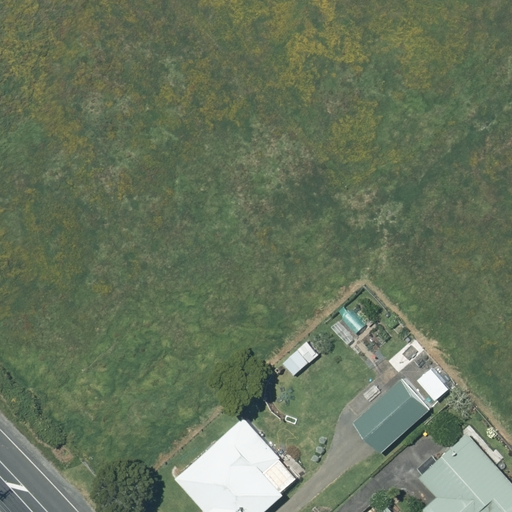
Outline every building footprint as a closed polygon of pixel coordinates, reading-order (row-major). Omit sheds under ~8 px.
[(304,338),(280,361),(291,372),(315,349),(304,338)] [(409,339),(397,350),(403,357),(415,347),(409,339)] [(399,376),(350,420),(376,449),(425,405),(399,376)] [(255,511),(281,490),(260,468),(276,454),(241,414),(172,475),(203,510),(200,511),(255,511)] [(434,493),(418,507),(422,511),(504,511),(511,505),(511,482),(464,430),(416,473),(434,493)]
